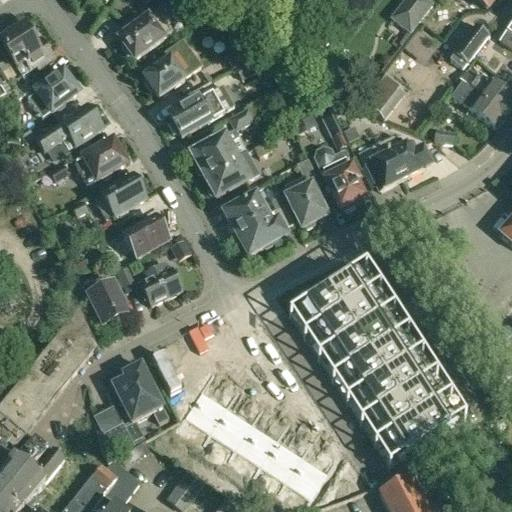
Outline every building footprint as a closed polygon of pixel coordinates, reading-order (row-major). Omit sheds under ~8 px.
[(132,0),(146,9),(151,0),(132,0)] [(438,7),(428,0),(411,0),(394,22),(414,37),(438,7)] [(482,16),(485,13),(494,0),(495,1),(495,0),(452,0),(453,2),(473,17),(482,16)] [(162,42),(171,36),(163,25),(169,21),(162,13),(148,22),(147,22),(119,42),(122,47),(120,51),(127,61),(131,60),(134,64),(162,43),(162,42)] [(498,45),(511,54),(511,23),(511,24),(511,23),(511,24),(505,36),(498,45)] [(31,78),(53,64),(40,42),(33,46),(23,30),(20,32),(16,31),(9,36),(9,39),(0,44),(0,48),(22,83),(31,77),(31,78)] [(316,60),(332,37),(322,30),(321,30),(306,51),(305,52),(306,53),(316,60)] [(488,39),(475,30),(449,63),(462,73),(467,67),(488,39)] [(294,70),(305,52),(306,51),(287,39),(275,57),(294,70)] [(235,73),(259,58),(245,50),(225,61),(232,75),(235,73)] [(259,58),(235,73),(241,84),(265,70),(259,58)] [(157,103),(184,84),(180,77),(190,70),(183,59),(173,66),(170,62),(142,81),(144,85),(143,85),(150,95),(152,94),(157,103)] [(489,84),(478,77),(474,82),(464,75),(459,83),(469,90),(472,91),(470,95),(477,101),(504,121),(511,110),(511,94),(509,92),(506,96),(489,84)] [(58,115),(64,112),(63,108),(78,98),(75,95),(77,93),(72,86),(68,86),(62,76),(34,96),(35,98),(27,103),(41,123),(50,117),(51,118),(55,114),(58,115)] [(403,98),(392,90),(379,80),(359,107),(384,125),(403,98)] [(469,90),(459,83),(458,83),(461,85),(450,100),(468,113),(467,114),(495,134),(504,121),(477,101),(470,95),(472,91),(469,90)] [(0,87),(0,91),(5,99),(12,94),(5,84),(0,87)] [(209,125),(224,116),(212,96),(167,120),(170,124),(168,128),(174,138),(178,138),(181,143),(209,126),(209,125)] [(335,99),(328,105),(337,121),(347,110),(335,99)] [(255,109),(247,114),(229,124),(235,136),(253,125),(253,124),(261,119),(255,109)] [(81,115),(60,129),(60,130),(52,136),(48,135),(47,134),(34,143),(43,157),(59,147),(68,141),(74,151),(76,150),(78,152),(87,146),(86,144),(101,133),(99,129),(101,127),(92,114),(89,114),(86,110),(80,114),(81,115)] [(328,133),(335,130),(337,129),(329,111),(320,115),(328,133)] [(232,135),(224,140),(190,158),(195,168),(194,171),(197,177),(201,178),(202,180),(236,162),(243,158),(236,144),(237,144),(232,135)] [(433,146),(453,149),(454,137),(435,135),(433,146)] [(340,138),(331,143),(337,154),(346,150),(340,138)] [(382,146),(402,185),(423,174),(421,171),(430,166),(422,150),(413,154),(409,145),(400,150),(395,140),(382,146)] [(258,163),(271,156),(265,146),(253,153),(258,163)] [(402,185),(382,146),(379,147),(369,152),(375,163),(366,168),(380,196),(402,185)] [(110,177),(125,169),(123,167),(125,164),(121,156),(118,157),(112,147),(82,163),(82,164),(74,168),(86,190),(95,185),(96,186),(101,182),(104,183),(109,180),(110,177)] [(339,159),(327,164),(319,168),(340,213),(342,212),(344,215),(353,210),(352,207),(362,202),(353,185),(356,184),(343,156),(339,159)] [(236,162),(202,180),(208,191),(206,194),(209,200),(213,200),(215,203),(248,185),(236,162)] [(282,192),(287,202),(301,233),(304,232),(307,233),(313,230),(314,227),(325,221),(310,190),(309,190),(307,185),(315,182),(306,164),(296,169),(302,182),(282,192)] [(55,186),(67,179),(62,170),(49,178),(55,186)] [(8,172),(0,176),(0,192),(1,195),(16,186),(8,172)] [(119,220),(127,216),(128,212),(143,203),(144,198),(141,192),(138,191),(132,181),(101,198),(102,200),(94,205),(105,223),(113,220),(114,221),(116,219),(119,220)] [(233,237),(235,239),(267,221),(255,199),(222,217),(228,227),(226,231),(230,237),(233,237)] [(267,221),(235,239),(239,248),(238,252),(242,258),(245,258),(247,262),(262,253),(265,254),(272,251),(271,248),(285,240),(282,233),(292,228),(278,201),(270,206),(275,215),(272,216),(276,225),(271,228),(267,221)] [(76,221),(87,215),(82,206),(72,213),(76,221)] [(511,221),(498,238),(511,250),(511,221)] [(137,265),(149,259),(148,256),(168,244),(165,239),(166,237),(163,230),(159,229),(155,222),(123,240),(123,241),(114,246),(121,260),(131,254),(137,265)] [(72,279),(87,271),(83,263),(67,270),(72,279)] [(150,311),(180,297),(178,292),(181,291),(175,279),(173,280),(170,276),(168,277),(164,269),(140,281),(144,288),(139,290),(150,311)] [(125,298),(136,292),(126,272),(115,278),(125,298)] [(356,277),(327,296),(341,318),(371,299),(365,291),(357,279),(356,277)] [(124,321),(128,319),(112,288),(110,289),(107,282),(95,287),(99,295),(86,301),(102,332),(114,326),(115,328),(125,323),(124,321)] [(327,296),(297,315),(298,317),(306,329),(312,337),(341,318),(327,296)] [(371,299),(341,318),(355,340),(385,321),(379,313),(371,300),(371,299)] [(0,469),(9,458),(2,453),(7,447),(15,451),(27,435),(91,356),(93,356),(95,353),(77,317),(68,329),(67,329),(64,332),(65,333),(59,339),(58,338),(56,341),(57,342),(51,348),(48,351),(49,351),(43,359),(42,358),(40,360),(41,361),(33,370),(30,373),(31,374),(24,381),(21,383),(22,384),(19,387),(4,376),(0,381),(0,469)] [(341,318),(312,337),(313,339),(320,351),(326,359),(355,340),(341,318)] [(385,321),(355,340),(370,362),(399,343),(394,334),(386,322),(385,321)] [(355,340),(326,359),(327,360),(335,373),(340,381),(370,362),(355,340)] [(399,343),(370,362),(384,384),(413,365),(408,356),(400,344),(399,343)] [(370,362),(340,381),(341,382),(349,394),(354,403),(384,384),(370,362)] [(413,365),(384,384),(398,406),(427,387),(422,378),(414,366),(413,365)] [(111,389),(131,428),(153,416),(158,427),(167,423),(162,412),(162,411),(140,369),(122,378),(124,383),(111,389)] [(200,393),(182,419),(208,436),(226,410),(234,398),(208,381),(200,393)] [(384,384),(354,403),(355,404),(363,416),(368,425),(398,406),(384,384)] [(427,387),(398,406),(412,427),(441,408),(436,400),(428,388),(427,387)] [(502,418),(511,411),(511,407),(500,389),(489,397),(502,418)] [(226,410),(208,436),(233,453),(251,427),(259,414),(234,398),(226,410)] [(398,406),(368,425),(369,426),(377,438),(383,447),(412,427),(398,406)] [(441,408),(412,427),(427,450),(456,431),(450,422),(442,410),(441,408)] [(251,427),(233,453),(258,469),(276,443),(284,431),(259,414),(251,427)] [(412,427),(383,447),(383,448),(391,460),(397,469),(427,450),(412,427)] [(103,438),(114,459),(133,449),(122,428),(103,438)] [(276,443),(258,469),(283,486),(301,460),(309,448),(284,431),(276,443)] [(90,480),(93,478),(104,465),(80,446),(78,449),(65,439),(52,454),(51,454),(48,451),(0,509),(0,511),(24,511),(41,492),(45,495),(63,473),(70,478),(71,477),(82,486),(90,480)] [(35,440),(13,461),(0,477),(0,509),(48,451),(35,440)] [(301,460),(283,486),(309,503),(326,477),(334,465),(309,448),(301,460)] [(194,457),(188,467),(194,472),(201,462),(194,457)] [(93,478),(90,480),(106,493),(116,482),(101,469),(93,478)] [(167,505),(176,511),(185,511),(202,490),(187,477),(167,505)] [(426,511),(410,481),(378,498),(384,509),(385,511),(426,511)] [(117,511),(103,501),(95,511),(117,511)] [(218,511),(240,511),(225,502),(218,511)]
